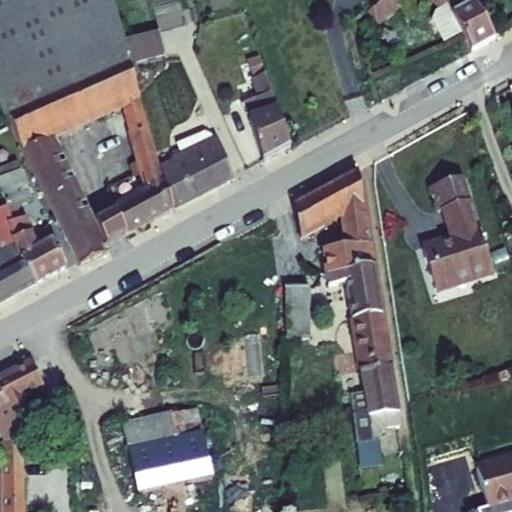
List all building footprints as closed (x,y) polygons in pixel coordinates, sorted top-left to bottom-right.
[(0,71),(0,13),(25,0),(0,0),(0,113),(1,116),(4,114),(13,110),(0,71)] [(25,0),(0,13),(0,71),(13,110),(4,114),(23,154),(79,267),(104,255),(101,249),(107,246),(98,223),(91,226),(70,183),(77,180),(72,171),(66,174),(50,141),(66,133),(48,95),(67,86),(85,125),(124,108),(138,102),(131,79),(130,76),(128,68),(127,65),(125,59),(128,58),(123,42),(120,27),(35,0),(25,0)] [(114,6),(111,0),(35,0),(120,27),(114,6)] [(399,8),(393,0),(385,0),(368,12),(377,25),(399,8)] [(495,40),(471,0),(443,0),(447,6),(440,10),(435,12),(432,22),(444,44),(462,34),(472,53),(495,40)] [(159,33),(123,42),(128,58),(125,59),(127,65),(165,56),(159,33)] [(249,64),(254,78),(264,75),(259,61),(249,64)] [(249,122),(263,164),(291,150),(266,76),(252,81),(258,99),(245,104),(251,121),(249,122)] [(48,95),(66,133),(85,125),(67,86),(48,95)] [(146,127),(138,102),(124,108),(132,133),(146,127)] [(116,213),(127,235),(173,210),(165,184),(163,184),(160,173),(146,127),(132,133),(150,190),(115,210),(116,213)] [(232,180),(217,141),(214,143),(212,138),(205,134),(176,146),(181,156),(172,160),(175,166),(160,173),(163,184),(165,184),(173,210),(232,180)] [(0,180),(21,172),(18,165),(0,172),(0,180)] [(0,180),(0,189),(7,209),(16,206),(32,200),(21,172),(0,180)] [(343,218),(347,249),(326,252),(328,276),(374,268),(358,173),(293,207),(302,240),(343,218)] [(463,187),(460,179),(429,190),(437,214),(442,212),(451,239),(421,249),(435,289),(469,278),(471,282),(493,275),(469,202),(465,204),(460,188),(463,187)] [(469,202),(463,187),(460,188),(465,204),(469,202)] [(18,211),(16,206),(7,209),(9,215),(18,211)] [(9,215),(7,209),(2,211),(20,262),(34,288),(66,270),(53,243),(38,252),(25,219),(13,224),(9,215)] [(20,262),(2,211),(0,211),(0,306),(34,288),(20,262)] [(127,235),(116,213),(98,223),(107,246),(127,235)] [(346,285),(360,372),(391,366),(374,268),(328,276),(329,287),(346,285)] [(286,340),(309,339),(309,287),(285,289),(286,340)] [(0,439),(2,439),(4,443),(3,495),(1,495),(0,511),(23,511),(22,444),(40,433),(22,400),(44,388),(32,365),(0,381),(0,439)] [(399,414),(391,366),(360,372),(364,395),(350,397),(359,467),(382,464),(380,444),(378,444),(386,430),(399,428),(399,414)] [(128,452),(201,436),(195,410),(123,426),(128,452)] [(203,436),(201,436),(128,452),(138,496),(212,480),(203,436)] [(511,504),(511,460),(477,470),(488,511),(511,504)]
